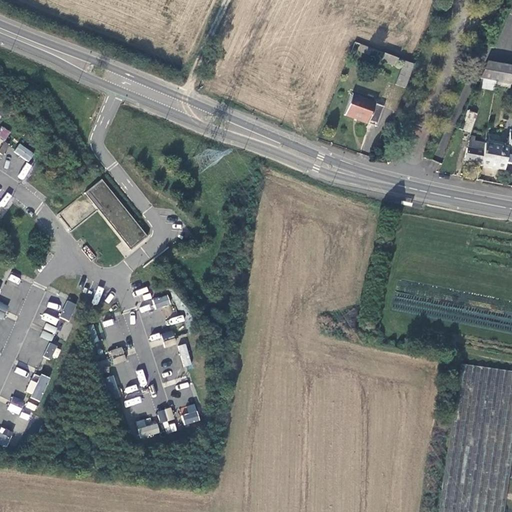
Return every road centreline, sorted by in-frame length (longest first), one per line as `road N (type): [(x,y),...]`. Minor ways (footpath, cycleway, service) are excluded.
road 1 (secondary): [(0,29),(338,169),(511,207)]
road 2 (track): [(462,0),(400,185)]
